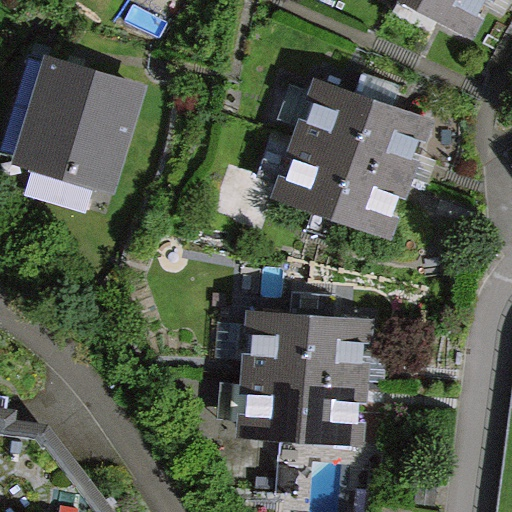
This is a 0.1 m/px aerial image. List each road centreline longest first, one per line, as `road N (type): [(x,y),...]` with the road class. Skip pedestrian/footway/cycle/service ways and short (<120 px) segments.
road 1 (residential): [(0,311),(78,372),(172,511)]
road 2 (residential): [(472,511),(500,314),(511,301)]
